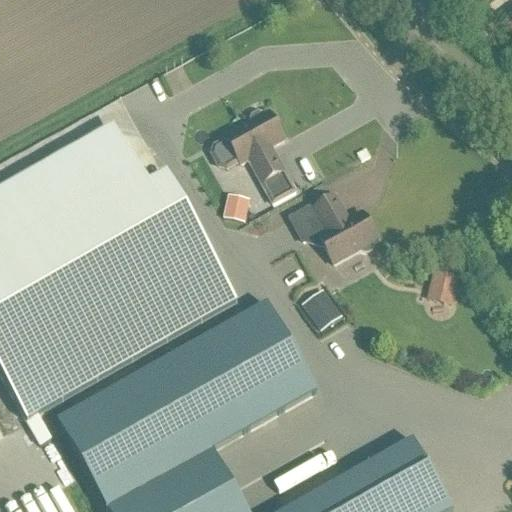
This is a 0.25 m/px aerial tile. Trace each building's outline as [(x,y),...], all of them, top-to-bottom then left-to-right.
[(511,23),(503,30),(511,42),(511,23)] [(252,127),(226,141),(242,170),(250,166),(274,209),(297,197),(273,153),(286,146),(270,117),(266,119),(261,118),(257,119),(253,122),(252,127)] [(0,211),(0,381),(40,452),(51,446),(38,423),(202,329),(132,206),(115,216),(85,163),(0,211)] [(223,201),(219,224),(242,228),(246,204),(223,201)] [(327,237),(319,242),(335,270),(361,256),(366,257),(370,256),(373,253),(374,249),(378,246),(363,218),(349,225),(337,202),(314,214),(327,237)] [(449,312),(457,285),(430,276),(422,304),(449,312)] [(341,323),(322,297),(302,311),(321,337),(341,323)] [(267,311),(58,429),(104,511),(115,511),(212,457),(317,399),(267,311)] [(449,511),(413,447),(296,511),(449,511)]
